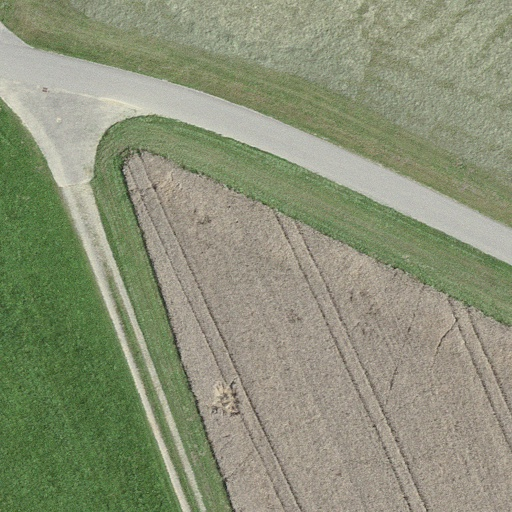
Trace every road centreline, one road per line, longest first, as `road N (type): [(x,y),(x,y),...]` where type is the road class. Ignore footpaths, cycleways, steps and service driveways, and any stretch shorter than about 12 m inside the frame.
road 1 (unclassified): [(0,50),(263,118),(511,235)]
road 2 (track): [(207,511),(62,120),(63,65)]
